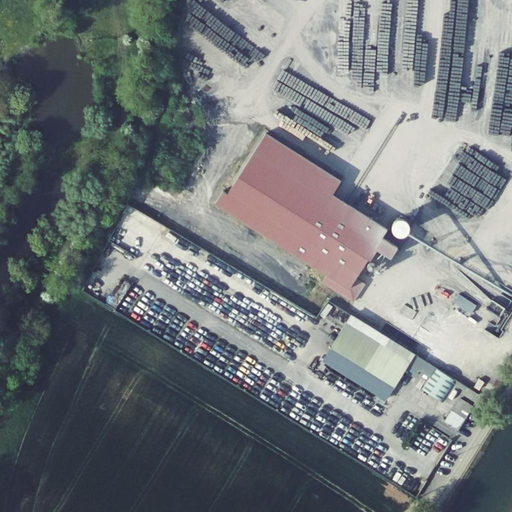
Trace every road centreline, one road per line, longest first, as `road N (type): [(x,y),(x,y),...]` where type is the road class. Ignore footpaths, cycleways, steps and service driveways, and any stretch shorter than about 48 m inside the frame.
road 1 (unknown): [(434,0),(433,114),(393,204)]
road 2 (unknown): [(314,0),(245,115)]
